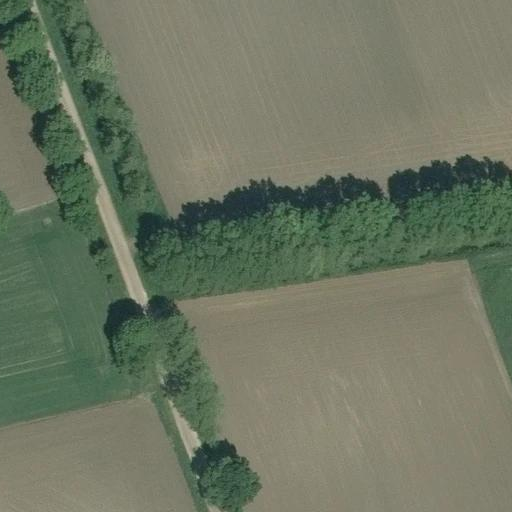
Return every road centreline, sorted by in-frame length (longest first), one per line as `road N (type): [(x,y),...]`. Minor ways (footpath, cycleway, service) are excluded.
road 1 (track): [(18,0),(217,511)]
road 2 (track): [(511,217),(127,273)]
